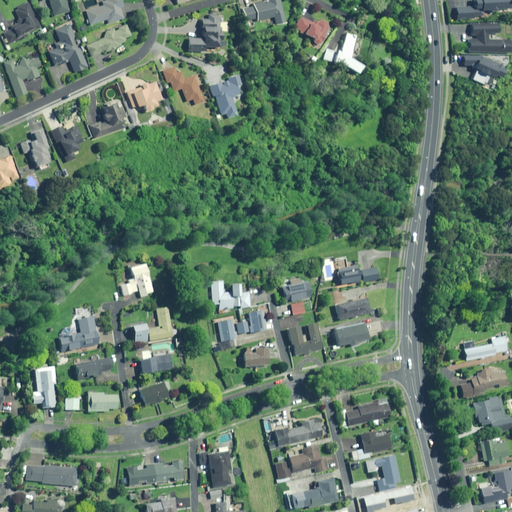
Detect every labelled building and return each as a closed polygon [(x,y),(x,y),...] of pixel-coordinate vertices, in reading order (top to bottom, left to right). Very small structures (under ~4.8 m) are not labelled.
[(64,0),(63,0),(39,0),(40,1),(42,0),(46,0),(51,17),(67,12),(64,0)] [(105,0),(106,0),(100,2),(101,6),(99,7),(84,11),(88,25),(105,20),(106,24),(122,19),(119,7),(121,7),(119,0),(105,0)] [(283,23),(277,0),(265,0),(251,4),(249,0),(238,0),(244,21),(254,19),(254,21),(271,17),(273,26),(283,23)] [(468,0),(469,7),(454,8),(454,20),(472,19),(472,17),(478,17),(478,11),(487,10),(487,12),(494,12),(494,10),(507,9),(506,7),(511,7),(511,0),(468,0)] [(26,3),(15,8),(16,9),(14,10),(14,13),(18,21),(9,26),(10,29),(2,33),(8,44),(15,41),(14,38),(31,30),(32,32),(39,28),(26,3)] [(219,31),(219,28),(218,28),(218,19),(217,19),(217,15),(207,15),(207,19),(198,19),(198,26),(199,26),(199,38),(184,37),(183,51),(218,52),(218,43),(220,43),(220,32),(219,31)] [(301,32),(314,38),(313,40),(314,43),(317,44),(321,43),(329,27),(327,22),(323,20),(317,21),(314,20),(313,22),(301,17),(296,27),(302,30),(301,32)] [(470,23),(469,35),(473,35),(473,39),(469,39),(466,39),(466,53),(506,54),(507,40),(486,40),(486,34),(496,34),(496,24),(470,23)] [(52,67),(60,64),(60,65),(67,62),(71,73),(85,68),(72,33),(71,33),(68,24),(53,30),(57,42),(55,43),(57,48),(46,52),(52,67)] [(124,41),(125,38),(131,36),(126,24),(117,28),(118,29),(114,31),(113,28),(105,31),(103,37),(85,45),(90,56),(104,50),(104,52),(120,45),(119,43),(124,41)] [(334,51),(324,49),(322,61),(333,62),(354,75),(360,66),(347,58),(348,51),(350,51),(354,38),(344,35),(339,53),(334,51)] [(28,61),(26,54),(15,57),(17,62),(13,63),(11,59),(1,63),(14,99),(25,95),(20,81),(26,79),(26,80),(38,76),(36,69),(40,67),(36,58),(28,61)] [(489,92),(493,85),(495,80),(497,81),(505,66),(491,59),(489,61),(479,56),(460,56),(460,66),(469,66),(469,68),(473,70),(468,80),(482,87),(481,88),(489,92)] [(174,74),(172,67),(160,71),(164,83),(168,82),(171,92),(179,89),(184,102),(190,99),(192,105),(201,102),(192,76),(182,79),(180,72),(174,74)] [(233,98),(233,96),(237,95),(234,86),(238,85),(235,74),(225,76),(226,81),(207,86),(210,97),(211,96),(217,115),(222,114),(223,119),(233,116),(229,99),(233,98)] [(139,87),(124,91),(129,108),(139,105),(141,112),(155,108),(152,101),(159,99),(153,81),(139,85),(139,87)] [(116,109),(114,103),(98,108),(102,121),(87,126),(91,138),(122,129),(118,117),(121,116),(119,108),(116,109)] [(49,132),(62,157),(65,163),(76,158),(73,152),(76,150),(74,145),(82,141),(74,126),(62,132),(59,126),(49,132)] [(45,149),(39,130),(29,134),(31,140),(18,144),(21,154),(27,152),(32,167),(35,166),(37,170),(46,167),(44,163),(49,161),(45,149)] [(0,189),(9,186),(7,181),(17,178),(9,156),(0,159),(0,189)] [(151,292),(143,264),(128,268),(132,281),(117,285),(120,296),(136,292),(138,297),(144,295),(144,294),(151,292)] [(358,281),(355,265),(334,269),(337,285),(358,281)] [(376,280),(373,268),(359,271),(362,283),(376,280)] [(280,287),(283,303),(309,298),(306,282),(299,283),(298,279),(288,281),(289,285),(280,287)] [(218,310),(232,308),(232,307),(239,306),(239,308),(249,307),(247,292),(238,293),(237,284),(227,285),(228,293),(222,293),(221,281),(209,282),(211,305),(217,304),(218,310)] [(367,314),(363,298),(332,305),(336,321),(367,314)] [(301,302),(289,305),(292,316),(304,313),(301,302)] [(171,337),(166,305),(155,307),(159,330),(147,332),(148,341),(171,337)] [(261,311),(246,314),(249,327),(247,327),(249,334),(265,330),(261,311)] [(73,319),(76,333),(62,337),(63,338),(55,339),(58,353),(65,351),(66,353),(77,350),(77,347),(90,345),(91,347),(97,346),(94,331),(91,315),(73,319)] [(236,339),(235,333),(233,333),(230,319),(215,322),(219,343),(236,339)] [(234,325),(236,335),(247,333),(245,322),(234,325)] [(366,340),(362,322),(331,329),(335,347),(345,345),(346,347),(355,345),(355,342),(366,340)] [(147,341),(143,323),(128,326),(132,344),(147,341)] [(291,356),(301,354),(301,356),(310,354),(310,352),(318,350),(313,323),(303,325),(305,334),(298,335),(296,326),(284,329),(287,345),(288,344),(291,356)] [(462,361),(477,358),(477,360),(482,359),(482,357),(491,355),(491,354),(503,351),(500,336),(487,339),(488,344),(471,347),(469,341),(459,343),(462,361)] [(265,365),(264,346),(244,347),(244,351),(240,351),(241,367),(265,365)] [(170,370),(168,356),(135,360),(136,374),(170,370)] [(96,376),(110,373),(107,358),(73,365),(76,381),(96,377),(96,376)] [(39,404),(40,408),(54,407),(51,384),(54,383),(52,367),(32,369),(35,392),(29,392),(31,405),(39,404)] [(489,373),(487,367),(473,371),(474,375),(465,378),(466,383),(456,386),(459,399),(463,398),(463,400),(472,398),(471,395),(481,392),(481,390),(491,388),(490,386),(495,385),(496,389),(504,387),(500,370),(489,373)] [(141,405),(150,402),(151,404),(163,400),(162,398),(164,397),(159,382),(135,391),(141,405)] [(85,399),(84,399),(84,412),(106,412),(106,410),(115,410),(115,395),(102,396),(102,393),(85,393),(85,399)] [(495,397),(486,399),(486,400),(469,403),(472,419),(474,418),(475,425),(477,424),(477,427),(487,425),(489,437),(506,433),(511,432),(507,414),(502,415),(498,398),(495,399),(495,397)] [(77,398),(62,398),(61,410),(76,410),(77,398)] [(347,430),(347,427),(372,421),(373,426),(378,425),(377,420),(388,417),(385,403),(375,406),(375,403),(354,407),(355,409),(345,411),(345,410),(339,411),(343,428),(343,431),(347,430)] [(284,423),(270,426),(271,431),(271,433),(273,441),(266,442),(268,451),(275,449),(274,447),(320,437),(317,423),(312,424),(311,419),(296,422),(298,427),(285,430),(285,428),(284,423)] [(372,438),(371,432),(356,435),(360,450),(349,452),(351,461),(368,457),(367,453),(388,449),(385,435),(372,438)] [(494,443),(494,439),(477,443),(480,462),(486,461),(487,466),(503,463),(502,457),(505,457),(502,442),(494,443)] [(318,458),(315,445),(285,453),(291,475),(313,470),(313,472),(325,469),(322,456),(318,458)] [(228,470),(225,452),(198,455),(199,466),(206,465),(209,488),(230,485),(228,470)] [(380,478),(373,480),(375,487),(376,492),(395,488),(394,483),(398,482),(392,455),(369,460),(371,471),(378,470),(380,478)] [(127,487),(137,485),(136,482),(144,481),(144,485),(166,482),(165,479),(172,478),(173,481),(183,480),(180,461),(170,462),(171,465),(161,466),(161,463),(144,465),(145,469),(135,471),(134,466),(125,468),(127,487)] [(287,469),(285,461),(273,464),(277,480),(289,477),(287,469)] [(41,465),(41,467),(25,466),(24,481),(40,482),(40,484),(75,487),(75,484),(76,471),(76,468),(41,465)] [(511,489),(508,471),(492,474),(494,482),(495,482),(496,487),(489,488),(489,486),(479,488),(482,504),(505,499),(504,495),(508,494),(507,490),(511,489)] [(315,489),(296,494),(299,507),(305,506),(306,509),(336,502),(330,478),(314,482),(315,489)] [(380,495),(375,497),(374,495),(363,498),(365,507),(368,506),(369,511),(385,511),(384,507),(391,505),(393,511),(412,511),(407,493),(391,498),(390,493),(380,495)] [(173,511),(172,498),(157,500),(157,502),(144,504),(144,511),(173,511)] [(54,508),(55,501),(30,499),(29,505),(20,504),(19,511),(58,511),(59,508),(54,508)] [(234,511),(224,511),(224,503),(214,503),(214,511),(243,511),(234,511)]
